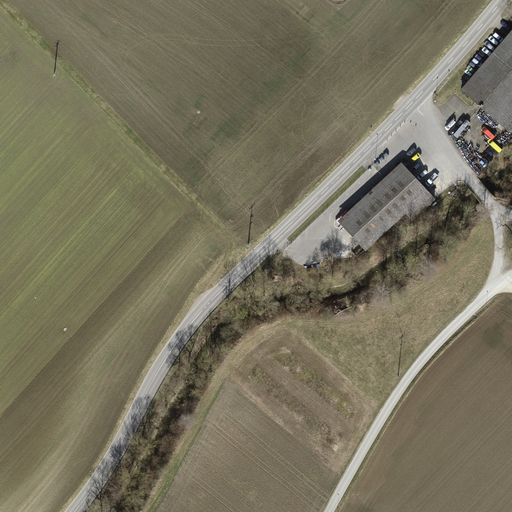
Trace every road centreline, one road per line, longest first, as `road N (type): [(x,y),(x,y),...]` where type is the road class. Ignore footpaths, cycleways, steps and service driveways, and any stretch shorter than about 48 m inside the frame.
road 1 (tertiary): [(502,0),(398,117),(206,305),(74,511)]
road 2 (residential): [(325,511),(410,365),(511,268)]
road 3 (track): [(511,213),(499,212),(412,102)]
